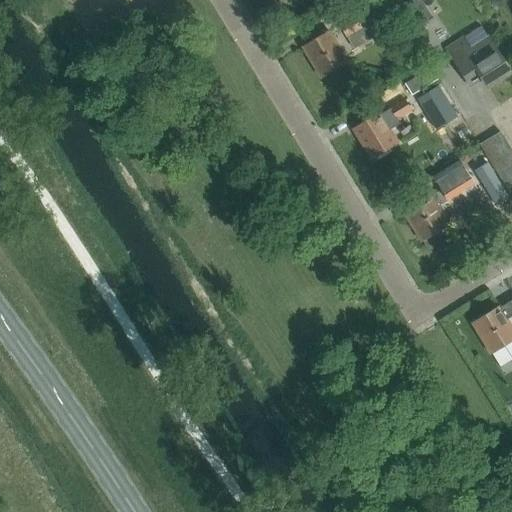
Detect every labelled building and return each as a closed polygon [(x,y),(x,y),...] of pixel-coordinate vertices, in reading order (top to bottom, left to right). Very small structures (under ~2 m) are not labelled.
[(430,16),(419,0),(410,0),(398,8),(411,28),(430,16)] [(353,17),(338,26),(346,38),(360,29),(353,17)] [(481,27),(445,50),(460,74),(469,89),(482,81),(486,87),(509,73),(481,27)] [(321,78),(347,62),(328,31),(302,47),(321,78)] [(407,83),(404,84),(411,96),(430,85),(424,74),(407,83)] [(437,88),(418,99),(436,128),(456,117),(437,88)] [(378,113),(352,129),(371,159),(397,143),(387,127),(397,120),(397,119),(411,110),(404,99),(380,115),(378,113)] [(511,152),(499,132),(479,145),(511,198),(511,152)] [(436,207),(461,192),(455,181),(430,197),(429,195),(402,211),(421,241),(423,239),(429,249),(442,240),(436,231),(447,224),(436,207)] [(498,308),(472,323),(491,354),(497,350),(511,340),(511,330),(506,321),(511,317),(511,301),(509,303),(510,303),(499,310),(498,308)]
